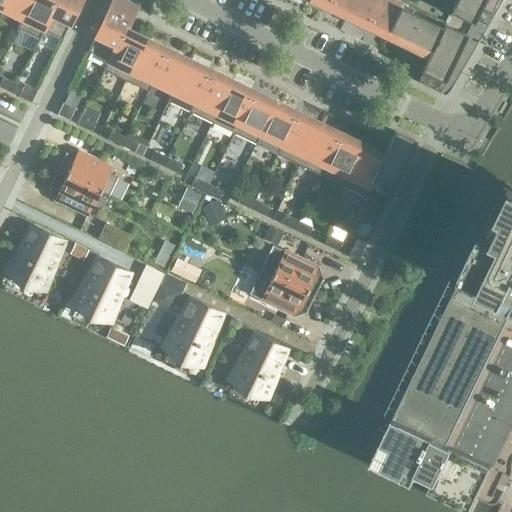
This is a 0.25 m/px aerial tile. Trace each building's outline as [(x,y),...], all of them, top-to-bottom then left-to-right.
[(17,28),(31,0),(5,0),(0,11),(0,14),(2,10),(20,19),(16,28),(17,28)] [(56,0),(31,0),(17,28),(38,38),(56,0)] [(56,0),(38,38),(39,39),(43,30),(61,39),(80,0),(56,0)] [(123,29),(124,30),(135,7),(119,0),(112,0),(87,52),(106,61),(102,70),(103,70),(123,29)] [(310,0),(327,8),(330,0),(310,0)] [(346,18),(354,0),(330,0),(327,8),(346,18)] [(366,27),(379,0),(354,0),(346,18),(366,27)] [(401,4),(400,4),(392,0),(379,0),(366,27),(386,37),(401,4)] [(444,24),(445,21),(402,0),(400,4),(401,4),(386,37),(426,57),(428,57),(434,43),(444,24)] [(454,0),(448,13),(472,25),(474,20),(483,24),(495,0),(454,0)] [(466,35),(444,24),(434,43),(428,57),(426,57),(415,81),(438,92),(466,35)] [(125,81),(145,40),(124,30),(123,29),(103,70),(125,81)] [(146,91),(166,50),(145,40),(125,81),(146,91)] [(168,102),(188,61),(166,50),(146,91),(147,92),(152,83),(171,93),(167,101),(168,102)] [(190,112),(209,71),(188,61),(168,102),(190,112)] [(211,123),(231,82),(209,71),(190,112),(211,123)] [(2,77),(0,81),(0,87),(11,93),(16,84),(2,77)] [(233,133),(253,92),(231,82),(211,123),(233,133)] [(24,84),(19,96),(31,102),(37,90),(24,84)] [(255,144),(275,103),(253,92),(233,133),(255,144)] [(74,109),(62,103),(57,114),(68,121),(74,109)] [(277,154),(297,114),(275,103),(255,144),(256,144),(260,136),(280,145),(276,154),(277,154)] [(298,165),(318,124),(297,114),(277,154),(298,165)] [(81,116),(77,125),(90,131),(95,122),(81,116)] [(320,175),(340,135),(318,124),(298,165),(320,175)] [(120,146),(125,137),(111,130),(107,139),(120,146)] [(415,141),(393,131),(382,155),(383,155),(363,196),(364,197),(368,188),(387,198),(415,141)] [(342,186),(361,145),(340,135),(320,175),(342,186)] [(138,143),(125,137),(120,146),(134,152),(138,143)] [(383,155),(382,155),(361,145),(342,186),(363,196),(383,155)] [(65,152),(56,170),(108,195),(117,177),(107,173),(111,166),(77,150),(74,157),(65,152)] [(163,167),(168,158),(154,151),(150,160),(163,167)] [(181,164),(168,158),(163,167),(177,173),(181,164)] [(108,196),(108,195),(56,170),(48,188),(56,192),(53,199),(87,216),(98,192),(108,196)] [(204,193),(208,184),(195,177),(191,186),(204,193)] [(446,447),(510,314),(507,313),(510,306),(511,306),(511,181),(506,179),(457,280),(385,429),(367,465),(414,488),(429,495),(463,511),(472,511),(478,500),(477,499),(487,478),(477,474),(446,459),(441,456),(446,447)] [(222,191),(208,184),(204,193),(217,199),(222,191)] [(191,214),(201,195),(185,188),(176,207),(191,214)] [(250,209),(255,200),(241,193),(237,202),(250,209)] [(217,200),(201,208),(211,227),(226,219),(217,200)] [(268,206),(255,200),(250,209),(264,215),(268,206)] [(294,230),(298,221),(284,214),(280,223),(294,230)] [(311,227),(298,221),(294,230),(307,236),(311,227)] [(105,223),(97,239),(123,252),(131,236),(105,223)] [(61,242),(32,227),(26,240),(23,238),(7,272),(39,288),(61,242)] [(328,235),(323,244),(337,251),(341,242),(328,235)] [(163,268),(175,246),(164,241),(153,263),(163,268)] [(75,243),(69,254),(83,261),(88,250),(75,243)] [(363,248),(354,244),(348,256),(357,261),(363,248)] [(272,245),(260,269),(314,295),(322,278),(314,273),(317,266),(283,250),(283,251),(272,245)] [(176,258),(170,271),(194,283),(201,270),(176,258)] [(127,273),(98,259),(91,272),(89,270),(73,304),(107,321),(108,318),(106,317),(127,273)] [(164,275),(149,267),(132,299),(148,307),(164,275)] [(260,269),(248,294),(259,299),(293,316),(296,309),(305,313),(314,295),(260,269)] [(187,283),(166,273),(152,302),(170,310),(178,294),(181,296),(187,283)] [(220,314),(190,300),(167,347),(165,346),(164,348),(198,365),(215,332),(212,330),(220,314)] [(273,315),(270,322),(279,327),(283,320),(273,315)] [(110,327),(105,338),(124,346),(129,336),(110,327)] [(284,350),(254,335),(233,379),(231,378),(229,380),(264,397),(280,364),(278,362),(284,350)]
